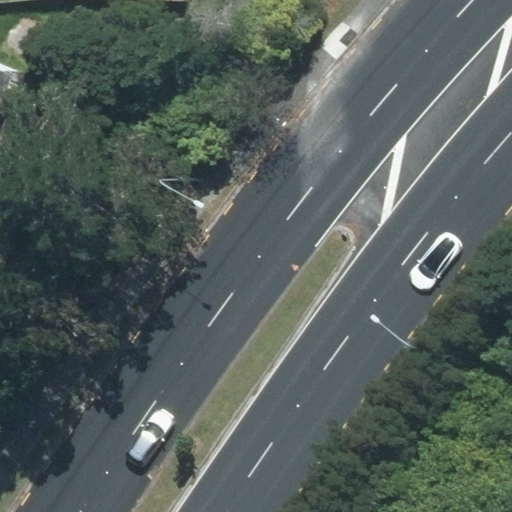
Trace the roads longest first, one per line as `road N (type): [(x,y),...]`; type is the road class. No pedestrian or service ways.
road 1 (primary): [(82,511),(303,197),(476,0)]
road 2 (primary): [(511,147),(380,306),(236,511)]
